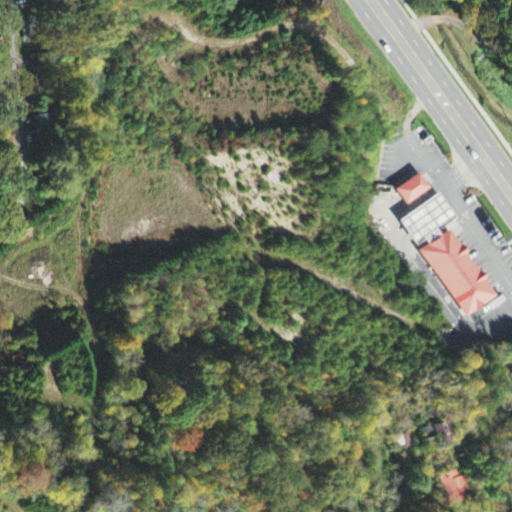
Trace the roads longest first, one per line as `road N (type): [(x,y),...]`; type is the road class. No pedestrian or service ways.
road 1 (trunk): [(511,200),(371,0)]
road 2 (residential): [(18,235),(14,90),(0,23)]
road 3 (residential): [(96,329),(70,200),(18,235)]
